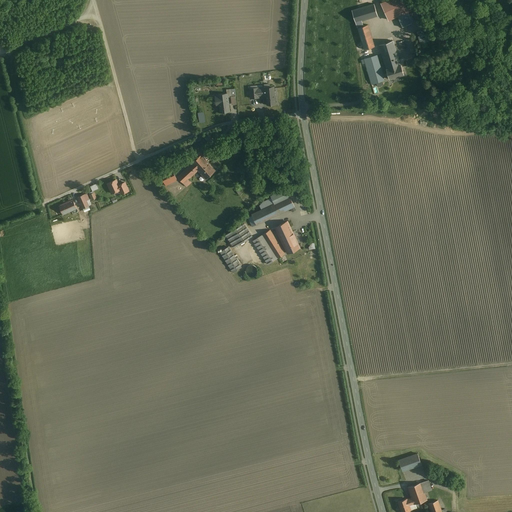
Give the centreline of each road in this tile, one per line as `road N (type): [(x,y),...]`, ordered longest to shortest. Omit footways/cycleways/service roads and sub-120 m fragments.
road 1 (tertiary): [(303,114),(382,511)]
road 2 (residential): [(303,114),(212,125),(44,203)]
road 3 (track): [(93,0),(138,160)]
road 4 (track): [(9,50),(44,203)]
